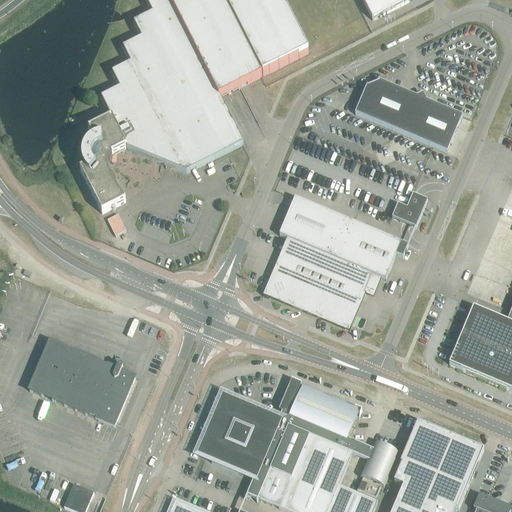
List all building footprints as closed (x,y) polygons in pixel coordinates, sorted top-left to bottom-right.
[(363,27),(348,0),(144,0),(153,15),(134,25),(142,40),(123,50),(131,65),(112,75),(120,90),(101,100),(111,120),(88,131),(94,141),(87,146),(84,150),(82,162),(84,170),(80,172),(102,215),(126,203),(108,168),(115,164),(115,162),(112,159),(112,157),(126,149),(132,152),(187,175),(243,146),(220,99),(363,27)] [(361,0),(372,22),(373,21),(373,22),(409,3),(410,3),(408,0),(361,0)] [(367,88),(355,116),(447,155),(463,118),(426,103),(423,96),(417,99),(380,83),(379,84),(368,89),(367,88)] [(416,230),(428,202),(419,198),(413,196),(407,210),(398,206),(392,220),(407,226),(416,230)] [(408,248),(295,201),(280,237),(289,241),(289,242),(288,241),(287,243),(288,244),(279,266),(280,268),(279,271),(276,272),(267,293),(269,298),(290,307),(293,306),(296,307),(297,310),(318,318),(320,317),(323,319),(324,321),(345,330),(350,328),(359,307),(358,305),(359,302),(362,301),(365,292),(367,293),(369,293),(370,294),(372,294),(373,293),(373,292),(374,291),(379,279),(386,282),(396,257),(403,260),(408,248)] [(118,217),(107,222),(116,238),(126,233),(118,217)] [(511,311),(507,323),(473,309),(449,366),(511,392),(511,311)] [(30,393),(115,429),(135,380),(122,374),(123,370),(122,367),(118,368),(117,372),(50,344),(30,393)] [(372,451),(360,447),(357,445),(358,443),(349,439),(348,438),(352,429),(353,429),(354,430),(354,429),(355,425),(356,422),(355,422),(358,413),(303,390),(302,393),(299,392),(301,386),(292,382),(279,413),(282,414),(280,418),(278,424),(227,402),(217,425),(213,423),(214,420),(213,420),(212,424),(213,424),(210,431),(209,430),(207,433),(208,434),(209,432),(213,433),(204,456),(213,460),(211,464),(242,477),(244,473),(253,477),(245,496),(247,497),(247,498),(257,502),(256,504),(257,504),(258,501),(282,511),(374,511),(378,504),(339,488),(352,456),(355,458),(367,462),(360,479),(363,480),(357,493),(376,501),(382,488),(384,489),(396,462),(399,455),(375,445),(372,451)] [(475,448),(418,424),(406,453),(405,453),(400,465),(402,465),(394,484),(403,488),(393,511),(456,511),(457,511),(459,511),(472,480),(475,472),(480,460),(480,461),(484,452),(475,448)] [(65,508),(64,510),(70,511),(86,511),(94,495),(74,487),(65,508)] [(479,497),(473,511),(474,511),(511,511),(511,510),(504,507),(483,498),(479,497)]
